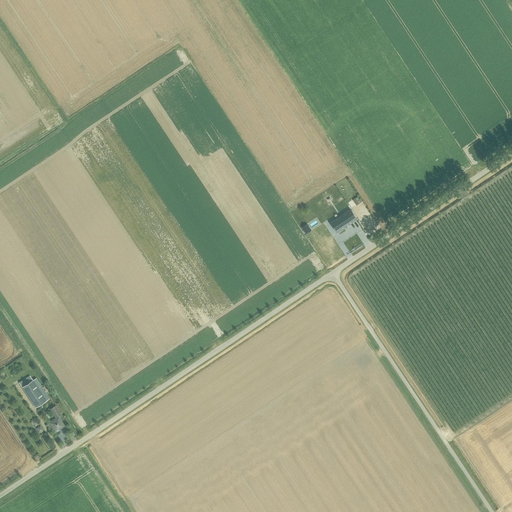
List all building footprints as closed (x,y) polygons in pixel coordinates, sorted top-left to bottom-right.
[(358,197),(353,200),(356,205),(361,202),(358,197)] [(337,233),(357,219),(351,209),(330,223),(337,233)] [(311,231),(307,224),(302,227),(306,234),(311,231)] [(324,253),(330,249),(326,242),(323,244),(316,233),(312,235),(324,253)] [(35,408),(46,401),(49,398),(41,386),(38,388),(30,376),(19,383),(35,408)] [(56,418),(49,423),(55,433),(60,430),(63,433),(67,430),(65,427),(65,426),(58,416),(61,414),(56,405),(50,409),(55,416),(56,418)]
